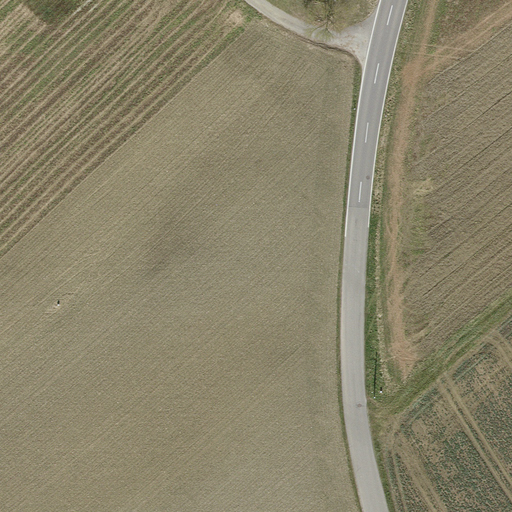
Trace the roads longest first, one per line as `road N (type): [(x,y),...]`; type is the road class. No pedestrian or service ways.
road 1 (tertiary): [(394,0),(369,126),(354,270),(355,365),(380,511)]
road 2 (track): [(261,0),(322,34),(383,46)]
